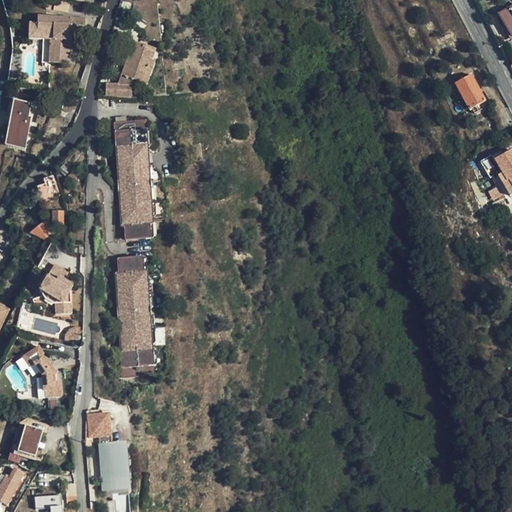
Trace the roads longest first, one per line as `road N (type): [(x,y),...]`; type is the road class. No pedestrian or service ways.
road 1 (residential): [(83,120),(90,132),(86,379),(76,432),(82,511)]
road 2 (unclassified): [(0,221),(83,120)]
road 3 (unclassified): [(83,120),(114,0)]
road 4 (unknown): [(83,120),(160,109),(182,149)]
